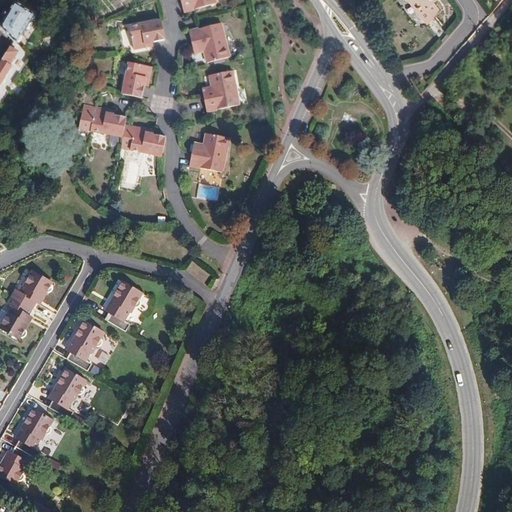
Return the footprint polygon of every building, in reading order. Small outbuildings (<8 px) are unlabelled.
[(179,0),(183,14),(215,6),(213,0),(179,0)] [(437,1),(435,0),(404,0),(426,28),(439,12),(433,4),(437,1)] [(1,30),(14,42),(17,44),(34,16),(14,4),(1,26),(1,30)] [(144,48),(151,46),(165,43),(159,24),(129,32),(135,54),(145,51),(144,48)] [(202,50),(203,56),(206,66),(228,60),(220,26),(188,34),(193,52),(202,50)] [(400,42),(408,38),(404,31),(397,35),(400,42)] [(0,93),(15,69),(9,64),(15,53),(9,49),(0,63),(0,93)] [(194,58),(203,56),(202,50),(193,52),(194,58)] [(144,81),(148,82),(150,70),(128,65),(128,66),(121,96),(140,100),(143,88),(144,81)] [(201,94),(205,113),(238,106),(231,72),(208,76),(210,87),(211,92),(201,94)] [(113,117),(106,115),(107,112),(95,110),(89,133),(121,139),(124,127),(126,120),(113,117)] [(165,139),(154,137),(145,135),(145,132),(124,127),(121,139),(120,145),(130,147),(129,153),(160,160),(165,139)] [(204,146),(202,152),(193,150),(188,169),(220,176),(228,142),(209,138),(206,137),(204,146)] [(219,201),(220,186),(199,183),(198,198),(219,201)] [(10,298),(30,310),(34,302),(40,292),(44,294),(45,292),(46,292),(48,292),(49,291),(49,290),(50,288),(49,286),(48,285),(50,283),(30,272),(21,286),(23,288),(19,294),(14,291),(10,298)] [(122,282),(111,300),(115,303),(108,314),(104,320),(124,332),(128,324),(123,320),(128,311),(130,312),(133,306),(136,305),(138,303),(139,303),(139,301),(139,299),(138,298),(141,293),(122,282)] [(44,294),(40,292),(34,302),(38,304),(44,294)] [(30,310),(10,298),(6,304),(11,307),(7,314),(6,313),(0,323),(0,329),(17,339),(19,337),(20,337),(22,337),(23,336),(24,334),(24,333),(24,331),(23,330),(19,328),(27,315),(30,310)] [(108,314),(115,303),(111,300),(104,312),(108,314)] [(27,315),(19,328),(23,330),(30,318),(27,315)] [(72,341),(76,343),(70,353),(66,360),(86,372),(90,365),(84,362),(90,352),(91,352),(95,347),(95,346),(96,346),(97,346),(99,345),(100,344),(101,343),(101,342),(100,340),(99,339),(102,334),(83,323),(72,341)] [(66,351),(70,353),(76,343),(72,341),(66,351)] [(91,372),(99,375),(102,367),(94,365),(91,372)] [(65,369),(54,388),(58,391),(52,401),(48,407),(68,419),(72,412),(66,408),(71,400),(73,400),(76,395),(79,395),(81,393),(82,391),(83,390),(82,388),(81,386),(85,381),(65,369)] [(52,401),(58,391),(54,388),(48,398),(52,401)] [(19,441),(15,448),(36,460),(40,453),(37,451),(34,449),(37,445),(38,446),(42,440),(44,440),(45,440),(47,439),(48,437),(48,435),(47,434),(47,432),(48,429),(29,417),(22,428),(26,431),(19,441)] [(19,441),(26,431),(22,428),(16,439),(19,441)] [(12,453),(6,463),(2,461),(0,464),(0,475),(15,485),(17,481),(19,481),(20,481),(22,480),(22,478),(23,477),(22,475),(22,474),(26,468),(24,467),(27,463),(29,465),(32,466),(36,460),(15,448),(12,453)] [(2,461),(6,463),(12,453),(8,452),(2,461)] [(53,458),(49,463),(59,471),(63,466),(53,458)]
